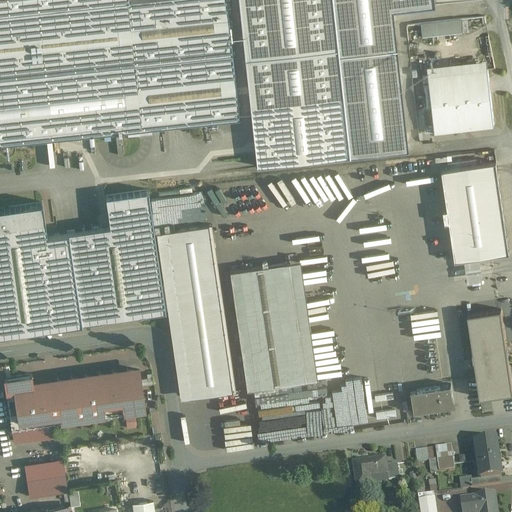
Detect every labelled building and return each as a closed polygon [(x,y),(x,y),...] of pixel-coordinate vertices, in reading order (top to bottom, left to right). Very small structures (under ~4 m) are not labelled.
[(0,0),(0,144),(143,129),(129,1),(128,0),(0,0)] [(140,0),(129,1),(143,129),(239,119),(226,0),(140,0)] [(238,0),(250,107),(343,97),(332,0),(238,0)] [(332,0),(350,157),(408,151),(392,11),(434,7),(433,0),(332,0)] [(422,37),(462,32),(461,19),(420,24),(422,37)] [(488,69),(427,76),(431,108),(433,132),(494,125),(488,69)] [(343,97),(250,107),(257,167),(350,157),(343,97)] [(431,108),(422,109),(424,133),(433,132),(431,108)] [(496,161),(440,170),(453,260),(509,252),(496,161)] [(148,190),(105,196),(107,212),(150,206),(148,190)] [(42,202),(0,208),(0,227),(45,221),(42,202)] [(109,226),(68,232),(81,322),(165,310),(150,206),(107,212),(109,226)] [(0,334),(81,322),(68,232),(47,235),(45,221),(0,227),(0,334)] [(208,225),(166,231),(190,397),(232,391),(208,225)] [(289,262),(229,271),(247,389),(306,381),(289,262)] [(473,314),(485,395),(511,391),(511,378),(502,310),(473,314)] [(98,376),(85,374),(84,378),(71,376),(70,380),(57,378),(56,382),(35,385),(33,384),(32,374),(4,378),(11,430),(145,410),(140,370),(126,369),(126,372),(112,371),(112,374),(98,373),(98,376)] [(451,384),(409,391),(413,412),(454,405),(451,384)] [(125,416),(128,428),(138,427),(136,414),(125,416)] [(496,439),(475,442),(475,443),(478,442),(479,451),(477,451),(477,452),(478,461),(499,458),(498,458),(497,449),(498,449),(496,439)] [(455,470),(452,445),(428,449),(429,460),(431,473),(455,470)] [(428,449),(416,450),(418,462),(429,460),(428,449)] [(23,463),(28,496),(68,490),(63,457),(23,463)] [(386,457),(353,462),(357,488),(372,485),(371,475),(388,473),(387,465),(386,457)] [(499,458),(478,461),(479,470),(480,471),(482,470),(483,479),(481,479),(481,480),(500,477),(502,477),(500,467),(498,458),(499,458)] [(397,463),(387,465),(388,473),(389,480),(400,478),(397,463)] [(500,477),(481,480),(481,479),(478,480),(472,481),(473,488),(501,483),(500,477)] [(73,505),(81,503),(78,489),(70,491),(73,505)] [(434,493),(418,495),(419,501),(435,499),(434,493)] [(482,497),(462,499),(463,511),(484,511),(497,511),(495,494),(482,496),(482,497)] [(435,499),(419,501),(420,511),(437,511),(435,499)] [(154,511),(153,501),(132,504),(133,511),(154,511)]
